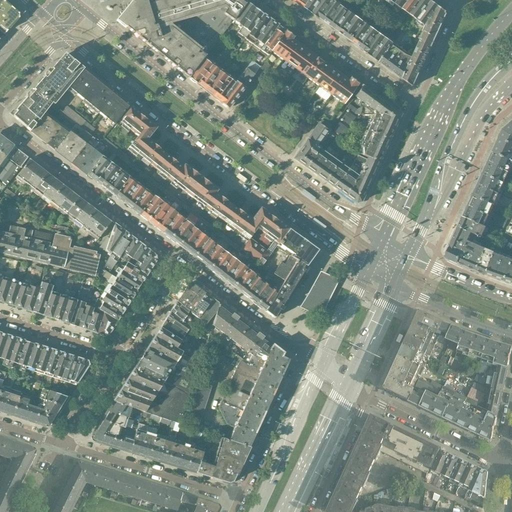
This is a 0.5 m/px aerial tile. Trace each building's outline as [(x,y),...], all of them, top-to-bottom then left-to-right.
[(138,37),(137,38),(189,79),(205,58),(204,57),(205,56),(215,44),(223,51),(227,45),(219,38),(233,21),(234,22),(247,4),(241,0),(140,0),(132,2),(117,21),(132,34),(137,32),(138,37)] [(306,9),(312,0),(298,0),(297,3),(306,9)] [(313,15),(324,0),(312,0),(306,9),(313,15)] [(321,20),(334,2),(333,1),(331,0),(324,0),(313,15),(321,20)] [(410,0),(399,0),(396,5),(403,11),(410,0)] [(422,0),(410,0),(403,11),(411,16),(422,0)] [(432,2),(428,0),(422,0),(411,16),(418,21),(432,2)] [(0,31),(4,35),(18,18),(18,14),(4,2),(0,5),(0,31)] [(328,26),(342,7),(334,2),(321,20),(328,26)] [(440,8),(432,2),(418,21),(426,27),(440,8)] [(255,9),(247,4),(234,22),(242,28),(255,9)] [(342,7),(328,26),(335,31),(349,12),(342,7)] [(447,13),(440,8),(426,27),(425,28),(427,29),(425,33),(435,38),(447,13)] [(262,15),(255,9),(242,28),(238,33),(245,38),(249,33),(262,15)] [(349,12),(335,31),(343,37),(357,18),(349,12)] [(248,35),(246,39),(253,44),(270,21),(262,15),(249,33),(248,35)] [(357,18),(343,37),(351,42),(364,24),(357,18)] [(277,26),(270,21),(253,44),(260,49),(277,26)] [(388,21),(385,24),(392,29),(395,26),(388,21)] [(358,47),(372,29),(364,24),(351,42),(358,47)] [(287,33),(277,26),(260,49),(270,56),(272,53),(287,33)] [(365,53),(379,34),(374,31),(372,29),(358,47),(365,53)] [(293,37),(287,33),(272,53),(343,104),(357,84),(350,79),(348,82),(322,63),(323,62),(317,58),(316,59),(291,40),(293,37)] [(423,63),(435,38),(425,33),(424,35),(423,38),(413,59),(423,63)] [(379,34),(365,53),(373,58),(386,40),(379,34)] [(386,40),(373,58),(380,64),(392,47),(394,45),(386,40)] [(392,47),(380,64),(392,72),(404,52),(401,49),(399,52),(392,47)] [(404,52),(392,72),(403,80),(413,60),(406,57),(408,54),(404,52)] [(53,106),(68,88),(83,69),(81,68),(66,55),(64,54),(51,69),(53,70),(49,75),(45,79),(44,77),(33,90),(34,91),(27,99),(26,98),(15,111),(16,112),(12,116),(30,132),(44,113),(50,106),(51,104),(53,106)] [(205,58),(189,79),(197,85),(213,64),(205,58)] [(413,60),(403,80),(413,87),(423,63),(413,59),(413,60)] [(244,89),(254,76),(255,77),(261,68),(252,61),(246,69),(236,83),(244,89)] [(213,64),(197,85),(204,91),(221,70),(213,64)] [(260,81),(260,80),(267,71),(262,67),(261,68),(255,77),(260,81)] [(129,107),(107,89),(83,69),(68,88),(113,126),(117,121),(129,107)] [(221,70),(204,91),(212,97),(228,76),(221,70)] [(269,73),(267,71),(260,80),(262,82),(269,73)] [(219,103),(231,89),(236,83),(228,76),(212,97),(219,103)] [(229,108),(239,95),(244,89),(236,83),(231,89),(219,103),(226,108),(229,107),(229,108)] [(279,84),(275,89),(280,92),(284,87),(279,84)] [(375,97),(361,87),(361,88),(355,96),(368,106),(375,97)] [(291,93),(288,98),(296,104),(299,99),(291,93)] [(392,109),(375,97),(368,106),(376,113),(375,114),(383,113),(389,116),(392,109)] [(60,111),(53,106),(51,104),(50,106),(58,113),(60,111)] [(155,128),(146,121),(129,107),(117,121),(125,127),(120,133),(124,137),(129,131),(137,137),(128,148),(138,155),(148,142),(146,140),(155,128)] [(383,113),(375,114),(368,130),(389,140),(400,115),(392,109),(389,116),(383,113)] [(64,114),(62,112),(60,111),(58,113),(66,119),(67,117),(64,114)] [(315,111),(311,116),(320,122),(322,118),(323,117),(315,111)] [(44,113),(30,132),(38,138),(53,119),(44,113)] [(355,119),(346,113),(345,115),(349,118),(353,121),(355,119)] [(349,118),(345,115),(343,117),(347,119),(352,123),(353,121),(349,118)] [(72,121),(70,119),(67,117),(66,119),(74,126),(76,124),(75,123),(72,121)] [(347,119),(343,117),(341,120),(349,126),(352,123),(347,119)] [(53,119),(38,138),(46,145),(61,125),(53,119)] [(322,122),(320,125),(328,131),(329,132),(329,131),(331,128),(322,122)] [(352,131),(345,126),(340,122),(338,124),(350,133),(352,131)] [(105,147),(102,145),(99,143),(92,137),(90,135),(87,133),(84,130),(81,128),(78,126),(76,124),(74,126),(70,132),(68,134),(55,151),(70,163),(86,175),(90,170),(101,156),(107,149),(105,147)] [(305,168),(319,149),(315,146),(319,141),(321,142),(328,131),(320,125),(318,124),(293,159),(305,168)] [(350,133),(338,124),(337,126),(341,129),(342,130),(349,135),(350,133)] [(511,125),(510,124),(502,131),(499,138),(511,144),(511,125)] [(61,125),(46,145),(55,151),(68,134),(70,132),(61,125)] [(342,130),(341,129),(337,126),(335,128),(347,137),(349,135),(342,130)] [(347,137),(335,128),(333,130),(339,134),(345,140),(347,137)] [(389,140),(368,130),(363,141),(365,142),(363,146),(363,156),(367,157),(378,162),(389,140)] [(0,136),(0,153),(7,159),(17,166),(19,168),(27,158),(24,156),(0,136)] [(337,145),(339,141),(336,139),(335,138),(328,147),(333,150),(335,147),(337,145)] [(511,161),(511,159),(511,144),(499,138),(493,152),(511,161)] [(153,146),(148,142),(138,155),(155,169),(166,156),(159,151),(160,150),(154,145),(153,146)] [(324,182),(338,163),(319,149),(305,168),(324,182)] [(509,172),(511,165),(511,160),(511,161),(493,152),(488,163),(509,172)] [(17,166),(7,159),(0,153),(0,184),(5,188),(19,168),(17,166)] [(101,156),(90,170),(86,175),(96,182),(110,163),(101,156)] [(170,160),(166,156),(155,169),(172,181),(181,169),(176,165),(177,164),(171,159),(170,160)] [(360,203),(377,164),(378,162),(367,157),(367,159),(359,156),(348,170),(338,163),(324,182),(355,204),(360,203)] [(39,167),(29,159),(15,179),(24,186),(26,184),(39,167)] [(110,163),(96,182),(105,190),(120,171),(110,163)] [(504,183),(509,173),(509,172),(488,163),(483,174),(504,183)] [(184,166),(181,169),(172,181),(205,207),(214,194),(216,191),(210,186),(210,185),(191,170),(190,171),(184,166)] [(39,167),(26,184),(24,186),(33,193),(35,190),(48,174),(39,167)] [(120,171),(105,190),(115,197),(129,178),(120,171)] [(48,174),(35,190),(33,193),(41,199),(55,179),(48,174)] [(504,183),(483,174),(478,185),(499,194),(504,183)] [(129,178),(115,197),(131,209),(145,190),(129,178)] [(55,179),(41,199),(49,205),(64,186),(55,179)] [(494,205),(499,194),(478,185),(473,195),(494,205)] [(64,186),(49,205),(56,211),(71,191),(64,186)] [(8,190),(5,193),(14,200),(16,196),(8,190)] [(145,190),(131,209),(139,216),(154,196),(145,190)] [(71,191),(56,211),(65,217),(79,198),(71,191)] [(182,191),(180,194),(184,197),(187,199),(189,197),(182,191)] [(220,198),(214,194),(205,207),(222,220),(231,207),(226,203),(226,202),(220,197),(220,198)] [(169,208),(170,206),(174,201),(172,200),(166,195),(161,202),(146,221),(154,227),(169,208)] [(494,205),(473,195),(468,206),(489,216),(494,205)] [(25,203),(16,196),(14,200),(23,207),(25,203)] [(146,221),(161,202),(154,196),(139,216),(146,221)] [(79,198),(65,217),(73,223),(87,204),(79,198)] [(40,200),(34,208),(40,213),(46,205),(40,200)] [(182,207),(179,205),(174,201),(170,206),(178,212),(182,207)] [(33,209),(25,203),(23,207),(30,213),(33,209)] [(87,204),(73,223),(80,229),(95,210),(87,204)] [(484,227),(489,216),(468,206),(463,217),(484,227)] [(237,211),(231,207),(222,220),(239,234),(250,220),(244,216),(244,215),(238,210),(237,211)] [(162,233),(177,214),(169,208),(154,227),(162,233)] [(41,215),(33,209),(30,213),(38,219),(41,215)] [(288,229),(271,217),(260,209),(251,221),(250,220),(239,234),(241,235),(238,240),(244,245),(248,240),(249,239),(256,229),(274,241),(277,244),(288,229)] [(95,210),(80,229),(88,235),(102,215),(95,210)] [(171,240),(184,222),(180,218),(181,216),(177,213),(177,214),(162,233),(171,240)] [(198,220),(192,215),(190,214),(184,222),(171,240),(179,246),(193,227),(198,220)] [(48,221),(41,215),(38,219),(46,224),(48,221)] [(102,215),(88,235),(96,241),(111,222),(102,215)] [(486,228),(484,227),(463,217),(458,227),(481,237),(482,238),(486,228)] [(187,252),(203,232),(202,231),(206,226),(205,226),(199,221),(198,220),(193,227),(179,246),(187,252)] [(109,256),(125,233),(114,224),(105,249),(109,252),(107,255),(109,256)] [(0,253),(94,276),(97,262),(98,256),(94,255),(95,253),(73,248),(73,250),(69,249),(71,236),(56,232),(55,236),(52,248),(49,247),(52,236),(50,235),(34,232),(33,239),(30,239),(32,231),(10,225),(8,233),(0,231),(0,253)] [(467,268),(477,245),(479,240),(481,237),(458,227),(446,255),(448,259),(467,268)] [(73,232),(69,228),(68,229),(66,232),(71,234),(71,236),(74,238),(76,235),(73,232)] [(495,233),(491,242),(496,245),(499,240),(503,242),(506,237),(500,234),(502,230),(496,228),(494,232),(495,233)] [(223,236),(214,229),(212,231),(213,231),(210,235),(216,239),(215,240),(217,243),(223,236)] [(288,229),(277,244),(274,247),(275,248),(287,255),(306,267),(317,251),(288,229)] [(203,232),(187,252),(194,258),(209,239),(205,235),(206,234),(203,232)] [(117,262),(119,258),(132,238),(125,233),(109,256),(106,264),(105,267),(106,268),(104,271),(109,274),(111,272),(112,270),(117,262)] [(227,239),(223,236),(217,243),(222,246),(225,241),(227,239)] [(131,260),(141,245),(132,238),(119,258),(123,261),(126,257),(131,260)] [(209,239),(194,258),(202,264),(218,243),(214,240),(213,242),(209,239)] [(271,254),(266,251),(249,239),(248,240),(244,245),(240,250),(246,254),(259,264),(263,267),(271,254)] [(218,243),(202,264),(210,270),(224,251),(220,247),(221,246),(218,243)] [(141,245),(131,260),(137,263),(133,268),(137,271),(149,251),(141,245)] [(477,245),(467,268),(476,272),(486,249),(477,245)] [(486,249),(476,272),(486,276),(494,253),(495,253),(486,249)] [(224,251),(210,270),(217,276),(232,257),(233,255),(230,253),(229,255),(227,254),(229,252),(226,250),(224,251)] [(155,256),(149,251),(137,271),(146,276),(156,260),(155,256)] [(494,253),(486,276),(495,279),(504,255),(500,253),(499,255),(494,253)] [(281,288),(265,312),(274,319),(306,267),(287,255),(282,264),(280,263),(273,274),(275,276),(272,280),(281,288)] [(504,255),(495,279),(504,283),(511,262),(511,260),(508,259),(509,257),(504,255)] [(137,263),(131,260),(126,257),(123,261),(120,266),(124,268),(127,264),(133,268),(137,263)] [(226,282),(240,264),(241,262),(238,259),(236,261),(232,257),(217,276),(226,282)] [(233,288),(248,270),(243,266),(244,264),(247,260),(245,258),(241,262),(240,264),(226,282),(233,288)] [(146,276),(137,271),(133,268),(127,264),(124,268),(120,266),(118,269),(141,284),(146,276)] [(260,270),(263,267),(259,264),(257,267),(255,271),(257,273),(260,270)] [(141,284),(118,269),(115,273),(119,276),(117,280),(136,292),(141,284)] [(248,270),(233,288),(241,294),(256,274),(253,271),(252,273),(248,270)] [(272,280),(260,270),(257,273),(257,274),(256,274),(241,294),(265,312),(281,288),(272,280)] [(321,277),(315,287),(328,294),(333,282),(321,277)] [(0,302),(4,303),(11,281),(5,279),(2,278),(0,284),(0,302)] [(44,317),(53,287),(55,281),(42,278),(41,283),(38,290),(31,313),(44,317)] [(136,292),(117,280),(116,279),(111,286),(131,299),(136,292)] [(11,281),(4,303),(13,306),(20,284),(11,281)] [(189,282),(176,302),(189,312),(195,303),(197,304),(204,294),(189,282)] [(22,309),(29,287),(20,284),(13,306),(22,309)] [(131,299),(111,286),(106,294),(126,307),(131,299)] [(31,313),(38,290),(32,287),(29,287),(22,309),(31,313)] [(52,319),(60,295),(56,294),(57,288),(53,287),(44,317),(52,319)] [(77,328),(85,303),(89,292),(90,289),(81,287),(76,301),(69,325),(77,328)] [(315,287),(309,297),(323,304),(328,294),(315,287)] [(60,322),(70,293),(65,291),(63,297),(60,295),(52,319),(60,322)] [(87,331),(92,313),(97,298),(89,292),(85,303),(77,328),(87,331)] [(69,325),(76,301),(73,299),(74,294),(70,293),(60,322),(69,325)] [(126,307),(106,294),(102,301),(104,303),(122,314),(126,307)] [(211,299),(204,294),(197,304),(191,313),(195,316),(192,320),(195,322),(211,299)] [(309,297),(303,307),(319,314),(323,304),(309,297)] [(220,305),(211,299),(195,322),(195,323),(198,326),(201,321),(205,324),(220,305)] [(176,302),(170,313),(186,326),(189,321),(185,318),(189,312),(176,302)] [(122,314),(104,303),(99,310),(103,313),(117,321),(122,314)] [(242,322),(220,305),(205,324),(202,329),(207,332),(212,325),(215,328),(210,334),(225,346),(242,322)] [(420,312),(415,323),(439,334),(440,331),(444,323),(420,312)] [(102,316),(92,313),(87,331),(97,334),(102,316)] [(117,321),(103,313),(102,316),(97,334),(104,336),(108,335),(117,321)] [(186,326),(170,313),(165,320),(185,335),(195,341),(199,336),(191,329),(186,326)] [(185,335),(165,320),(159,328),(180,342),(185,345),(188,340),(183,337),(185,335)] [(260,336),(242,322),(225,346),(240,359),(244,357),(247,353),(260,336)] [(415,323),(410,334),(434,345),(439,334),(415,323)] [(464,332),(444,323),(440,331),(448,335),(446,339),(459,345),(464,332)] [(159,328),(153,338),(175,350),(180,342),(159,328)] [(470,354),(476,336),(464,332),(459,345),(457,350),(470,354)] [(410,334),(405,345),(429,356),(434,345),(410,334)] [(7,367),(16,339),(7,336),(0,357),(0,358),(4,360),(2,366),(3,366),(7,367)] [(260,336),(247,353),(244,357),(240,359),(241,361),(239,361),(234,373),(274,391),(288,361),(269,352),(272,346),(260,336)] [(481,359),(488,340),(476,336),(470,354),(481,359)] [(153,338),(147,348),(175,363),(181,353),(175,350),(153,338)] [(17,364),(24,341),(16,339),(7,367),(11,368),(13,363),(17,364)] [(195,345),(188,340),(185,345),(193,350),(195,345)] [(496,363),(501,344),(488,340),(481,359),(496,363)] [(26,367),(33,344),(24,341),(17,364),(21,366),(19,371),(24,373),(26,367)] [(42,347),(33,344),(26,367),(34,370),(42,347)] [(508,365),(511,349),(511,347),(501,344),(496,363),(499,364),(508,365)] [(405,345),(400,356),(424,367),(429,356),(405,345)] [(51,350),(42,347),(34,370),(44,373),(51,350)] [(179,424),(202,354),(195,351),(190,358),(184,368),(181,366),(175,363),(147,348),(139,360),(133,369),(162,383),(167,386),(171,388),(169,392),(163,400),(160,406),(155,404),(150,402),(120,391),(112,403),(135,410),(136,410),(144,413),(160,418),(179,424)] [(60,353),(51,350),(44,373),(53,376),(60,353)] [(68,356),(60,353),(53,376),(61,379),(68,356)] [(77,359),(68,356),(61,379),(70,382),(77,359)] [(395,367),(415,376),(419,378),(424,367),(400,356),(395,367)] [(184,368),(190,358),(187,357),(184,361),(181,366),(184,368)] [(87,362),(77,359),(70,382),(76,384),(88,366),(87,362)] [(508,365),(499,364),(496,374),(494,374),(491,390),(503,392),(508,365)] [(204,367),(202,374),(214,378),(216,371),(204,367)] [(384,389),(401,397),(409,380),(412,382),(415,376),(395,367),(384,389)] [(457,373),(467,377),(469,372),(459,367),(457,373)] [(133,369),(126,381),(156,393),(162,383),(133,369)] [(274,391),(234,373),(221,402),(260,421),(274,391)] [(214,378),(202,374),(199,381),(212,385),(214,378)] [(474,381),(484,385),(486,379),(485,379),(484,381),(480,380),(482,377),(477,375),(474,381)] [(417,405),(428,382),(419,378),(415,376),(412,382),(409,380),(401,397),(417,405)] [(432,412),(444,387),(445,385),(438,381),(436,386),(434,385),(435,383),(429,380),(428,382),(417,405),(432,412)] [(126,381),(120,391),(150,402),(156,393),(126,381)] [(212,385),(199,381),(197,387),(210,391),(212,385)] [(484,394),(486,389),(474,383),(472,388),(484,394)] [(1,387),(0,390),(0,412),(2,413),(10,390),(1,387)] [(210,391),(197,387),(195,394),(208,398),(210,391)] [(444,387),(432,412),(443,418),(456,393),(444,387)] [(10,390),(2,413),(12,416),(20,393),(10,390)] [(62,407),(68,398),(48,391),(44,390),(41,400),(62,407)] [(503,392),(491,390),(486,411),(488,412),(498,414),(503,392)] [(20,393),(12,416),(21,419),(26,404),(27,401),(29,396),(20,393)] [(456,393),(443,418),(455,424),(467,398),(456,393)] [(470,393),(467,398),(479,404),(480,404),(483,398),(470,393)] [(208,398),(195,394),(193,401),(205,405),(208,398)] [(467,398),(455,424),(467,429),(478,407),(479,404),(467,398)] [(41,400),(38,408),(38,409),(39,409),(57,415),(62,407),(41,400)] [(205,405),(193,401),(191,407),(203,411),(205,405)] [(260,421),(221,402),(218,408),(226,425),(234,428),(228,441),(248,448),(260,421)] [(112,403),(107,411),(129,418),(132,419),(135,410),(112,403)] [(38,408),(26,404),(21,419),(34,423),(39,409),(38,409),(38,408)] [(203,411),(191,407),(189,414),(201,418),(203,411)] [(478,407),(467,429),(479,435),(486,419),(483,417),(486,411),(478,407)] [(57,415),(39,409),(34,423),(47,428),(50,426),(57,415)] [(160,418),(144,413),(136,410),(135,414),(159,422),(160,421),(160,418)] [(101,420),(124,428),(126,428),(129,418),(107,411),(101,420)] [(488,412),(486,411),(483,417),(486,419),(479,435),(492,441),(493,438),(498,414),(488,412)] [(201,418),(189,414),(187,421),(199,425),(201,418)] [(369,473),(372,468),(375,460),(376,461),(381,452),(427,474),(439,449),(372,417),(328,511),(361,511),(362,509),(356,506),(358,501),(357,500),(363,488),(364,488),(367,481),(371,473),(369,473)] [(179,424),(160,418),(160,421),(178,427),(179,424)] [(120,438),(124,428),(101,420),(95,430),(120,438)] [(199,431),(179,424),(178,427),(198,434),(199,431)] [(117,449),(120,438),(95,430),(90,438),(91,441),(117,449)] [(138,430),(134,442),(131,454),(141,457),(148,433),(138,430)] [(148,433),(141,457),(150,460),(158,436),(148,433)] [(158,436),(150,460),(160,463),(168,439),(158,436)] [(131,454),(134,442),(120,438),(117,449),(131,454)] [(248,448),(228,441),(220,438),(218,447),(244,457),(248,448)] [(11,459),(17,443),(6,439),(1,456),(10,459),(11,459)] [(170,466),(177,442),(168,439),(160,463),(170,466)] [(177,442),(170,466),(180,469),(187,445),(177,442)] [(35,451),(35,449),(17,443),(11,459),(13,460),(35,451)] [(187,445),(180,469),(189,472),(196,448),(187,445)] [(244,457),(218,447),(215,456),(240,466),(244,457)] [(204,451),(196,448),(189,472),(197,474),(201,460),(204,451)] [(450,455),(440,450),(430,473),(437,476),(433,485),(436,487),(450,455)] [(28,469),(36,452),(35,451),(13,460),(14,462),(28,469)] [(460,460),(450,455),(436,487),(439,488),(443,479),(450,482),(460,460)] [(240,466),(215,456),(212,466),(236,474),(240,466)] [(236,474),(212,466),(207,464),(208,461),(206,460),(205,461),(201,460),(197,474),(229,484),(232,482),(236,474)] [(459,487),(470,464),(460,460),(450,482),(456,485),(459,487)] [(23,478),(28,469),(14,462),(13,462),(8,471),(23,478)] [(84,477),(88,465),(79,462),(75,464),(69,475),(86,484),(86,483),(84,477)] [(468,491),(479,468),(470,464),(459,487),(468,491)] [(99,469),(88,465),(84,477),(86,483),(94,485),(99,469)] [(488,472),(479,468),(468,491),(464,500),(469,502),(473,493),(485,499),(488,472)] [(105,489),(110,472),(99,469),(94,485),(105,489)] [(18,489),(23,478),(8,471),(3,482),(18,489)] [(116,492),(121,475),(110,472),(105,489),(116,492)] [(80,494),(86,484),(69,475),(64,486),(80,494)] [(126,495),(131,479),(121,475),(116,492),(126,495)] [(137,499),(142,482),(131,479),(126,495),(137,499)] [(0,492),(13,499),(18,489),(3,482),(0,487),(0,492)] [(147,502),(152,485),(142,482),(137,499),(147,502)] [(158,505),(163,489),(152,485),(147,502),(158,505)] [(75,504),(80,494),(64,486),(59,496),(75,504)] [(175,510),(180,494),(163,489),(158,505),(175,510)] [(0,506),(8,510),(13,499),(0,492),(0,506)] [(197,506),(199,500),(180,494),(175,510),(176,511),(179,511),(179,510),(181,511),(185,511),(187,505),(191,506),(197,506)] [(65,511),(71,511),(75,504),(59,496),(54,506),(65,511)] [(218,506),(199,500),(197,506),(209,511),(218,511),(220,509),(218,506)]
